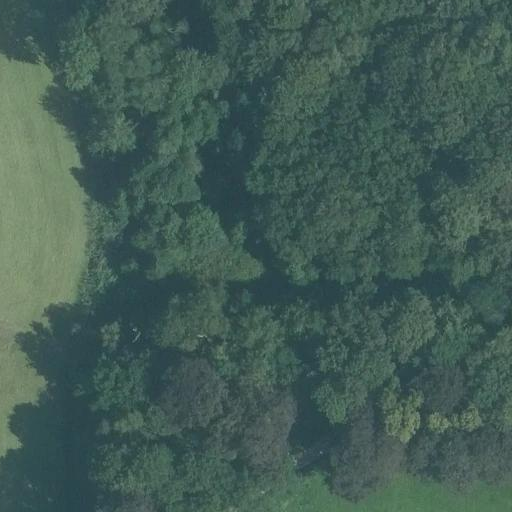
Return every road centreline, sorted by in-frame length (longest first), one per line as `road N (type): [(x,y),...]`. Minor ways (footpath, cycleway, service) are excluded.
road 1 (track): [(511,327),(132,350),(75,346)]
road 2 (track): [(235,511),(267,477),(338,435),(394,421),(511,426)]
road 3 (unclassified): [(511,161),(443,87),(386,0)]
